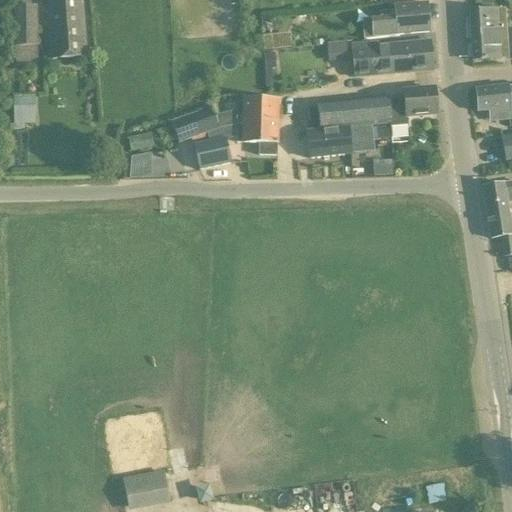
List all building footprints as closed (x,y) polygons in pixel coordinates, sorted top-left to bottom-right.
[(45,0),(48,37),(49,37),(51,61),(84,59),(80,0),(45,0)] [(362,42),(395,38),(395,37),(428,34),(425,5),(394,8),(395,18),(360,21),(362,42)] [(36,7),(14,7),(14,26),(13,36),(14,63),(18,63),(35,62),(34,47),(36,47),(36,7)] [(502,11),(468,13),(471,62),(502,60),(507,60),(506,41),(504,11),(502,11)] [(287,32),(259,37),(261,50),(289,46),(287,32)] [(370,48),(369,45),(351,47),(353,78),(373,77),(373,76),(432,72),(430,44),(370,48)] [(511,86),(506,87),(474,91),(477,113),(492,112),(493,123),(507,121),(505,109),(509,109),(511,108),(511,86)] [(315,105),(318,133),(371,127),(388,126),(389,130),(405,128),(404,119),(435,116),(433,91),(402,94),(402,102),(388,103),(388,97),(315,105)] [(23,131),(23,125),(34,125),(34,97),(12,98),(14,131),(23,131)] [(237,117),(237,127),(276,128),(277,102),(242,101),(241,109),(238,109),(238,117),(237,117)] [(218,130),(210,110),(169,125),(176,145),(218,130)] [(237,127),(234,127),(234,134),(237,137),(240,137),(240,145),(258,145),(258,158),(275,158),(276,146),(276,128),(237,127)] [(360,153),(372,152),(371,127),(318,133),(306,135),(309,161),(350,157),(350,155),(360,154),(360,153)] [(511,136),(500,139),(505,163),(511,161),(511,136)] [(229,166),(225,146),(193,153),(197,172),(229,166)] [(503,259),(506,258),(511,257),(511,236),(511,237),(505,198),(511,196),(511,182),(502,184),(503,185),(481,189),(489,240),(500,238),(503,259)] [(162,475),(124,483),(129,509),(167,502),(162,475)]
